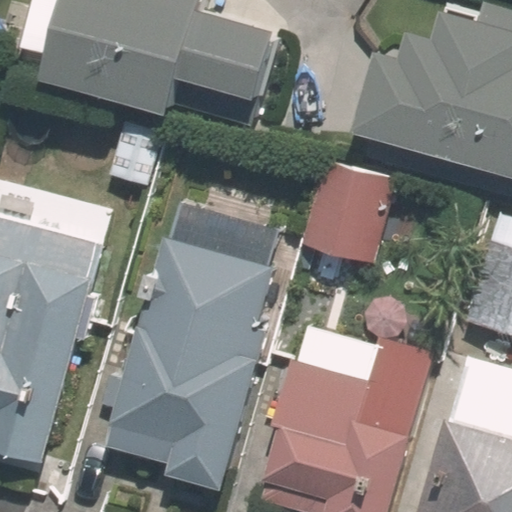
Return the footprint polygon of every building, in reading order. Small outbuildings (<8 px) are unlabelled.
[(254,116),(280,25),(205,4),(206,0),(72,0),(52,74),(176,109),(180,96),(254,116)] [(382,133),(376,155),(511,193),(511,10),(493,5),(489,18),(457,10),(450,37),(424,30),(417,58),(391,51),(369,130),(382,133)] [(155,182),(169,129),(130,118),(116,173),(155,182)] [(333,162),(310,241),(382,261),(404,182),(333,162)] [(275,199),(212,182),(207,201),(270,219),(275,199)] [(480,203),(451,195),(444,220),(472,228),(480,203)] [(275,263),(284,229),(193,204),(184,238),(177,235),(119,442),(182,460),(179,471),(234,487),(277,331),(268,328),(286,265),(275,263)] [(511,511),(511,215),(500,212),(470,317),(511,328),(511,363),(476,352),(457,419),(453,419),(425,511),(511,511)] [(113,245),(0,213),(0,446),(53,460),(113,245)] [(398,511),(421,433),(412,431),(435,352),(413,345),(404,375),(380,367),(376,382),(300,361),(282,424),(290,426),(270,498),(320,511),(398,511)]
